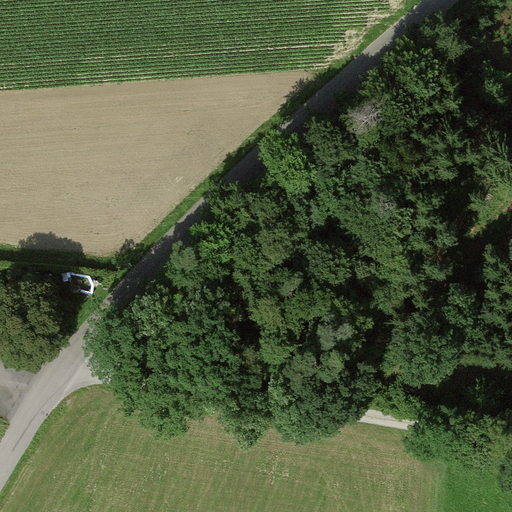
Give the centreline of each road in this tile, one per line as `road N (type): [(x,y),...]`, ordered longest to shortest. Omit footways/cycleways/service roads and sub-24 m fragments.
road 1 (unclassified): [(0,469),(63,369),(134,287),(443,0)]
road 2 (track): [(63,369),(511,438)]
